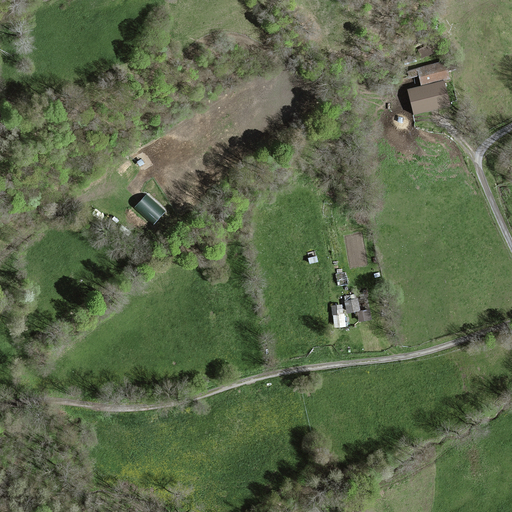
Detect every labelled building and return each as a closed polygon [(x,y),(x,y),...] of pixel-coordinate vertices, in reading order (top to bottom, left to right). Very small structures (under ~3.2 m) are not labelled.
[(445,63),(408,71),(410,77),(420,75),(422,84),(448,78),(445,63)] [(443,82),(409,91),(414,112),(449,103),(443,82)] [(155,222),(166,208),(145,192),(134,206),(155,222)] [(355,295),(342,296),(343,314),(357,311),(356,303),(355,295)] [(364,302),(356,303),(357,311),(365,310),(364,302)] [(341,305),(329,306),(331,328),(343,328),(341,316),(341,305)] [(365,310),(357,311),(357,323),(369,322),(369,312),(365,310)]
